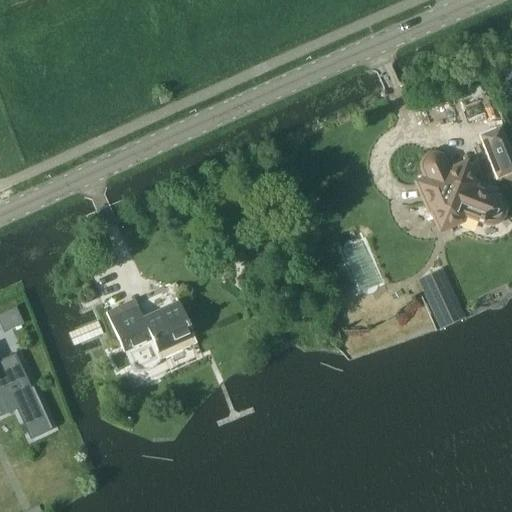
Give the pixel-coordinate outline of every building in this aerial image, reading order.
[(483,150),(505,141),(498,122),(475,132),(483,150)] [(450,227),(455,240),(467,235),(477,238),(487,241),(495,240),(502,239),(510,233),(511,230),(511,219),(502,215),(503,208),(501,203),(498,200),(492,197),(473,190),(475,185),(466,166),(448,173),(443,161),(440,158),(435,155),(430,156),(426,158),(423,162),(422,164),(422,168),(428,182),(418,186),(426,206),(429,205),(440,231),(450,227)] [(222,241),(224,257),(246,255),(244,239),(222,241)] [(442,269),(417,280),(440,330),(465,318),(442,269)] [(142,320),(134,301),(105,314),(132,373),(144,373),(154,368),(161,361),(196,345),(178,304),(142,320)] [(0,415),(13,409),(27,440),(51,429),(32,389),(29,390),(14,357),(0,363),(0,415)]
